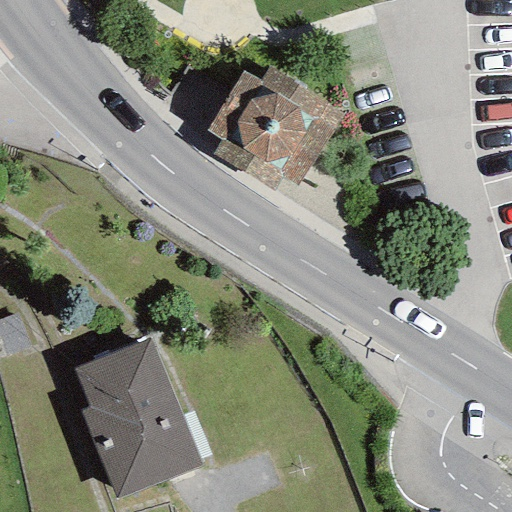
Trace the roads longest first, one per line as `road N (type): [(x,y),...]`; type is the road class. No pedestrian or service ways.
road 1 (tertiary): [(473,371),(181,184),(113,130),(69,79)]
road 2 (residential): [(473,371),(428,447),(441,486),(488,511)]
